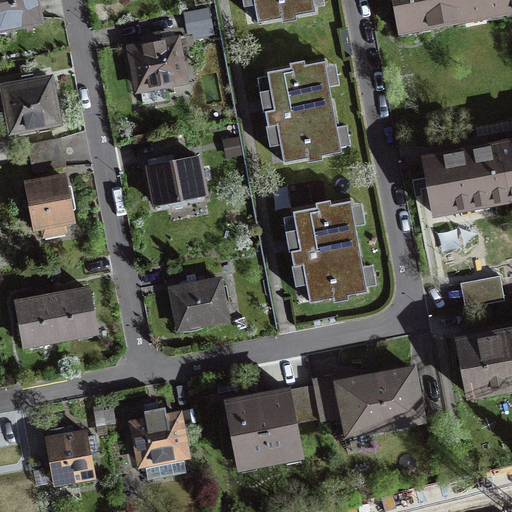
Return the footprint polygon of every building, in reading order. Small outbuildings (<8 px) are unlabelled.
[(35,0),(0,0),(0,28),(40,21),(35,0)] [(316,12),(313,0),(253,0),(258,23),(316,12)] [(486,13),(483,0),(395,0),(401,29),(486,13)] [(511,0),(483,0),(486,13),(511,7),(511,0)] [(184,80),(177,40),(165,42),(164,41),(160,41),(158,33),(148,35),(149,43),(144,44),(145,46),(131,49),(139,89),(140,89),(143,104),(167,99),(165,89),(172,87),(171,82),(184,80)] [(325,60),(267,71),(284,162),(342,152),(325,60)] [(50,78),(32,81),(31,75),(23,76),(24,83),(4,87),(8,111),(0,112),(0,117),(3,131),(12,129),(12,131),(59,122),(50,78)] [(29,145),(31,158),(60,153),(57,140),(29,145)] [(511,142),(500,144),(510,195),(511,194),(511,142)] [(423,158),(426,177),(412,179),(414,190),(428,187),(433,213),(456,209),(456,205),(489,199),(489,203),(511,199),(510,195),(500,144),(423,158)] [(62,166),(60,153),(31,158),(33,171),(62,166)] [(205,195),(198,157),(149,166),(157,205),(205,195)] [(35,226),(41,225),(44,236),(66,232),(64,220),(72,219),(64,177),(27,185),(35,226)] [(351,201),(293,211),(310,302),(367,291),(351,201)] [(11,251),(0,252),(0,265),(14,263),(11,251)] [(227,320),(220,280),(197,284),(195,274),(187,276),(189,285),(172,289),(180,329),(227,320)] [(505,300),(500,276),(461,283),(465,308),(505,300)] [(61,337),(77,334),(80,339),(93,337),(93,331),(96,330),(89,290),(53,297),(61,337)] [(25,344),(27,343),(31,349),(43,346),(43,340),(61,337),(53,297),(17,303),(25,344)] [(511,330),(458,340),(468,394),(490,390),(489,388),(511,383),(511,330)] [(411,369),(353,381),(351,372),(312,379),(314,386),(320,417),(321,421),(345,417),(348,432),(421,418),(411,369)] [(314,386),(228,403),(240,465),(301,453),(295,421),(320,417),(314,386)] [(147,421),(134,423),(141,463),(186,455),(179,415),(166,417),(165,407),(145,411),(147,421)] [(66,427),(46,430),(56,483),(93,476),(85,433),(68,436),(66,427)]
